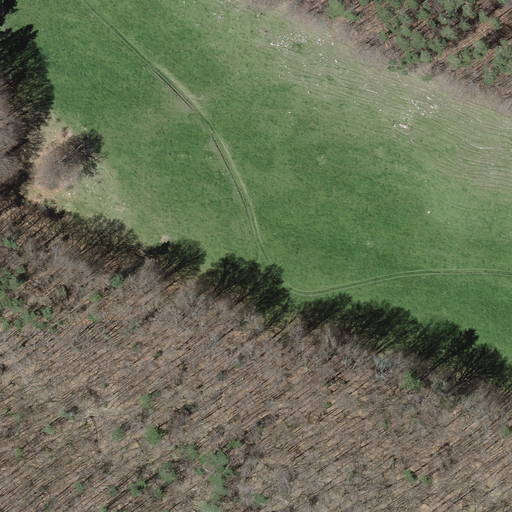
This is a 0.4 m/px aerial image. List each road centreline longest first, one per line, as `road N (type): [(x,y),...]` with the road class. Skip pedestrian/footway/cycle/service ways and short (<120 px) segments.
road 1 (track): [(221,299),(259,253),(236,175),(201,111),(86,0)]
road 2 (track): [(221,299),(277,299),(425,273),(511,276)]
road 3 (track): [(0,333),(159,316),(221,299)]
